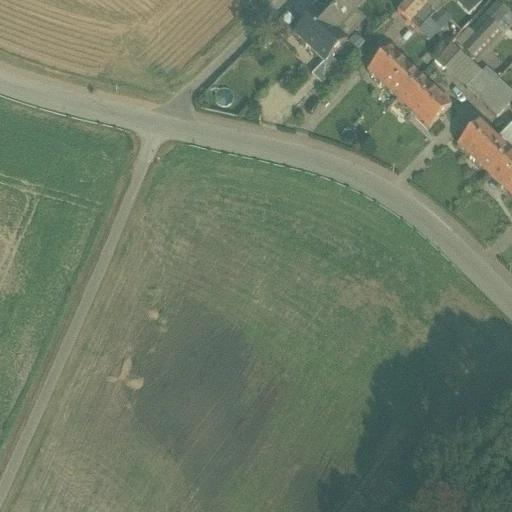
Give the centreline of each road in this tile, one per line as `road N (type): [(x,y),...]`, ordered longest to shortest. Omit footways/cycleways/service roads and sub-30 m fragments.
road 1 (residential): [(511,308),(377,189),(305,160),(160,127)]
road 2 (track): [(160,127),(0,493)]
road 3 (unclassified): [(287,0),(160,127)]
road 4 (unclassified): [(160,127),(0,84)]
